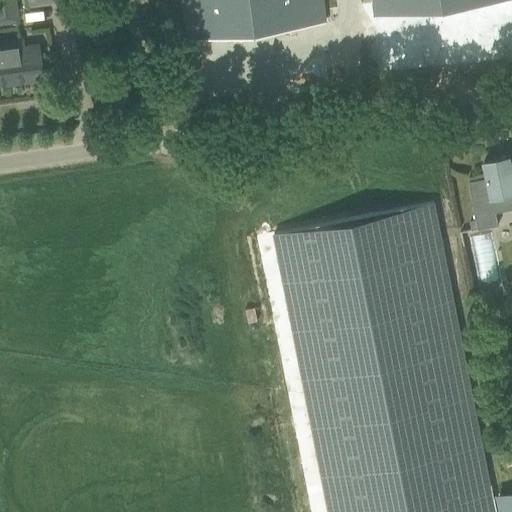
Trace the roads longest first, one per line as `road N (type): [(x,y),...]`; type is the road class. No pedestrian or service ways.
road 1 (unclassified): [(511,93),(0,164)]
road 2 (track): [(130,0),(168,140)]
